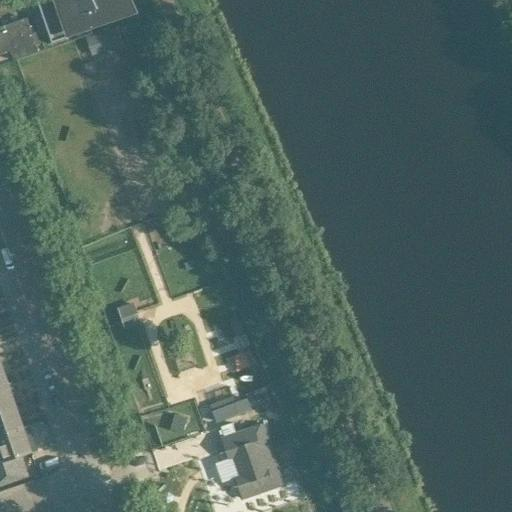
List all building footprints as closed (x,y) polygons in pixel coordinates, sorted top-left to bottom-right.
[(45,0),(59,39),(50,42),(50,43),(127,17),(132,15),(134,14),(127,0),(45,0)] [(27,16),(0,25),(0,53),(11,50),(15,59),(39,50),(36,43),(41,42),(37,31),(32,32),(27,16)] [(0,409),(16,404),(8,380),(0,382),(0,409)] [(235,399),(212,407),(218,424),(252,412),(248,401),(237,405),(235,399)] [(0,436),(24,428),(16,404),(0,409),(0,436)] [(242,498),(284,484),(263,424),(222,438),(229,458),(234,456),(241,476),(235,478),(242,498)] [(0,436),(0,487),(28,478),(20,456),(32,452),(32,451),(37,449),(33,437),(27,439),(24,428),(0,436)]
